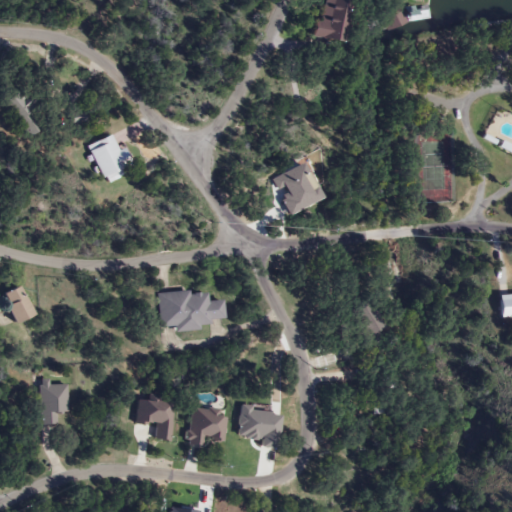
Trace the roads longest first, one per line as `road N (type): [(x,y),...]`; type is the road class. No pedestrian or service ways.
road 1 (residential): [(0,504),(93,470),(253,483),(291,467),(306,439),(301,365),(250,249)]
road 2 (residential): [(0,250),(111,265),(410,232),(511,231)]
road 3 (residential): [(189,165),(89,52),(53,35),(0,31)]
road 4 (residential): [(189,165),(239,90),(282,0)]
